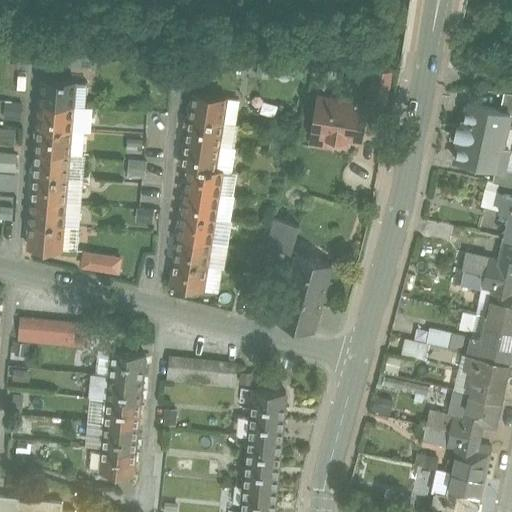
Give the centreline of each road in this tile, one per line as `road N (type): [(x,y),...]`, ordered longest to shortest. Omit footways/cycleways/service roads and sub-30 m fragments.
road 1 (residential): [(0,270),(356,359)]
road 2 (tertiary): [(431,43),(387,260),(356,359)]
road 3 (tertiary): [(356,359),(321,511)]
